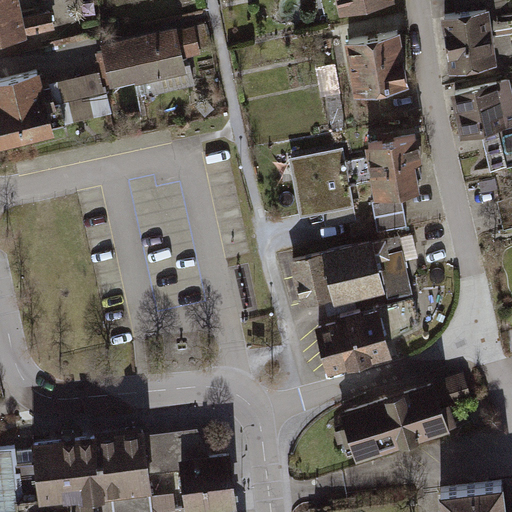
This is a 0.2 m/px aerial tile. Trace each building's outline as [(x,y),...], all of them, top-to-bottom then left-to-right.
[(24,0),(0,0),(0,42),(60,30),(57,17),(30,22),(24,0)] [(398,0),(341,0),(345,18),(400,6),(398,0)] [(494,7),(445,14),(452,66),(501,59),(494,7)] [(198,27),(109,46),(117,82),(193,66),(191,57),(204,54),(198,27)] [(410,34),(351,41),(357,92),(416,85),(410,34)] [(48,72),(0,82),(0,121),(5,143),(61,130),(48,72)] [(63,82),(71,123),(117,113),(108,73),(63,82)] [(511,90),(510,79),(455,90),(464,133),(483,129),(491,167),(511,162),(511,90)] [(394,136),(367,141),(370,158),(347,162),(344,146),(288,156),(300,218),(316,215),(358,208),(354,184),(373,181),(374,189),(424,181),(415,133),(394,136)] [(511,191),(499,193),(503,224),(511,222),(511,191)] [(305,314),(416,290),(404,237),(293,261),(305,314)] [(382,306),(322,323),(336,375),(397,358),(382,306)] [(464,368),(343,410),(360,460),(394,449),(481,419),(464,368)] [(205,451),(202,427),(152,434),(156,471),(186,468),(190,511),(207,511),(243,508),(235,449),(205,451)] [(0,443),(0,511),(19,511),(18,503),(113,493),(115,511),(154,511),(153,488),(158,488),(156,471),(152,434),(152,428),(131,430),(35,440),(0,443)] [(511,511),(511,479),(448,489),(451,511),(511,511)] [(159,511),(180,507),(177,490),(155,494),(159,511)]
